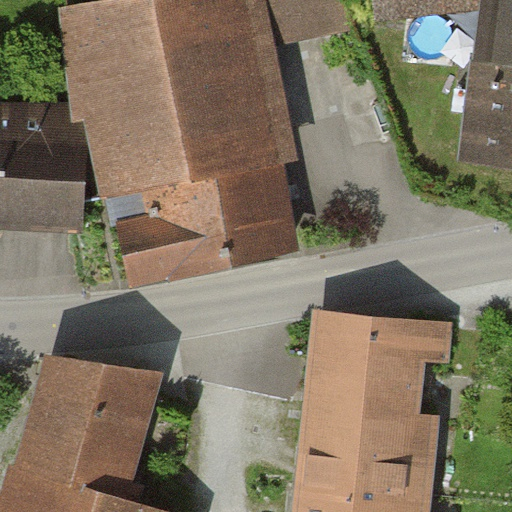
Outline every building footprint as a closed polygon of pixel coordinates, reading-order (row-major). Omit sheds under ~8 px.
[(355,0),(114,0),(76,6),(98,110),(134,278),(315,251),(287,45),(360,33),(355,0)] [(511,0),(390,0),(393,19),(511,2),(511,0)] [(511,162),(511,56),(487,55),(479,160),(511,162)] [(0,105),(0,224),(98,230),(98,110),(0,105)] [(444,511),(458,321),(325,311),(310,511),(444,511)] [(175,381),(63,350),(17,511),(207,511),(143,494),(175,381)]
